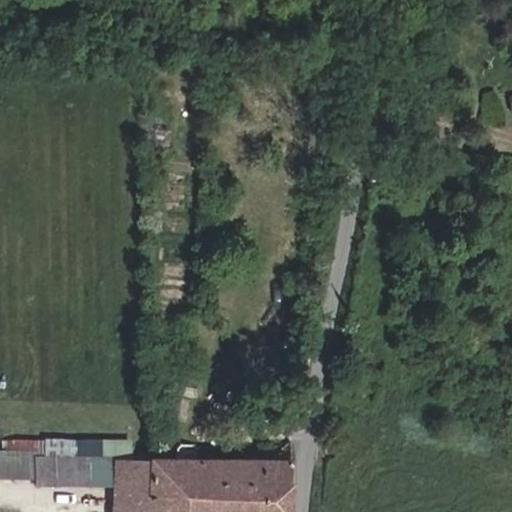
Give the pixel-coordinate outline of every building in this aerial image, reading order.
[(334,398),(354,403),(365,361),(343,356),(334,398)] [(386,366),(365,361),(354,403),(376,409),(386,366)] [(80,462),(122,463),(130,463),(132,445),(6,443),(6,454),(0,453),(0,476),(50,464),(80,462)] [(121,490),(122,463),(80,462),(50,464),(0,476),(0,482),(39,483),(39,491),(121,490)] [(121,490),(120,511),(153,511),(155,464),(130,463),(122,463),(121,490)] [(155,464),(153,511),(288,511),(292,466),(155,464)]
